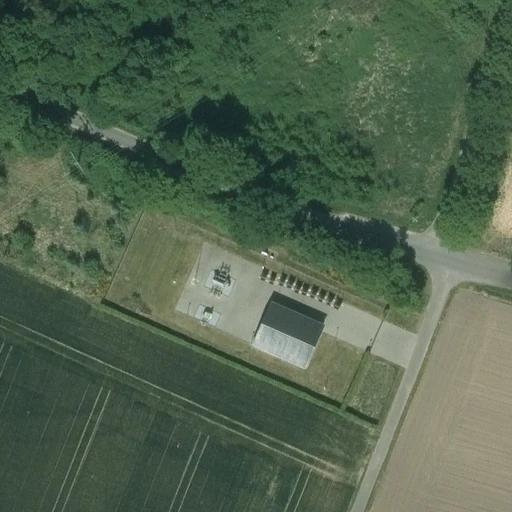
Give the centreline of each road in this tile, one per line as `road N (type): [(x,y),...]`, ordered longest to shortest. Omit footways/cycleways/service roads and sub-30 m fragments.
road 1 (unclassified): [(454,262),(0,92)]
road 2 (unclassified): [(454,262),(355,511)]
